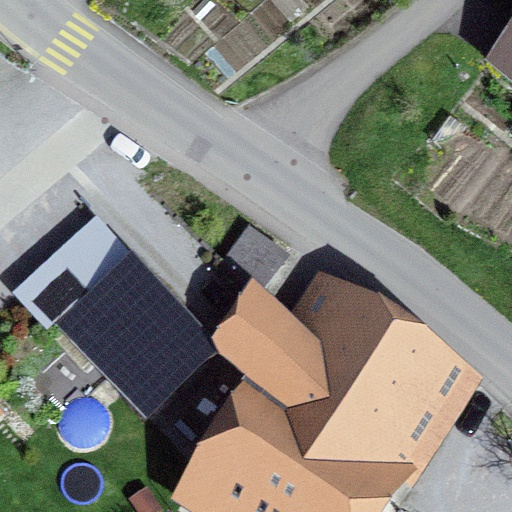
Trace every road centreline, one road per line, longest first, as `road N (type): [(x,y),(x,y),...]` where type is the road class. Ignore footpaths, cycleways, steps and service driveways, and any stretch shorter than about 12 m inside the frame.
road 1 (residential): [(259,170),(511,367)]
road 2 (residential): [(15,0),(259,170)]
road 3 (residential): [(259,170),(449,0)]
